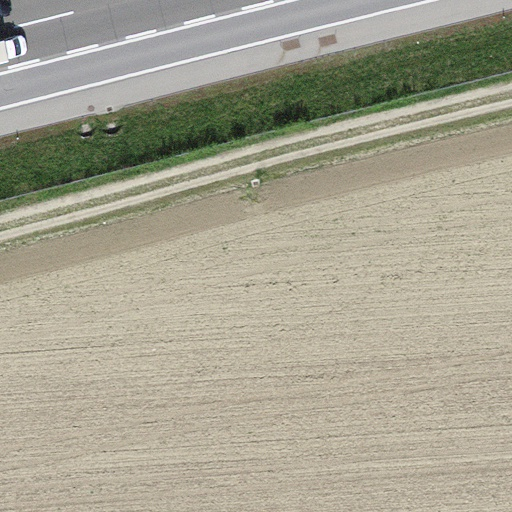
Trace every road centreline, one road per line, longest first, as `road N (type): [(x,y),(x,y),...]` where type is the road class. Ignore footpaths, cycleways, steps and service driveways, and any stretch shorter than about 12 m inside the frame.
road 1 (track): [(511,94),(0,229)]
road 2 (motorway): [(0,30),(122,0)]
